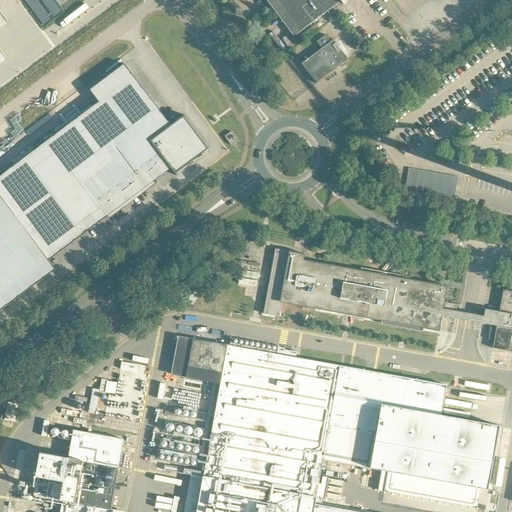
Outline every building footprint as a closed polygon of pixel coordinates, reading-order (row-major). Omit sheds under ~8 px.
[(53,0),(25,0),(44,25),(62,11),(53,0)] [(266,0),(278,16),(294,37),(341,1),(343,4),(349,0),(266,0)] [(348,59),(333,39),(331,41),(326,35),(317,41),(322,48),(307,59),(306,57),(304,59),(305,61),(301,64),(316,83),(341,65),(342,66),(346,64),(344,62),(348,59)] [(511,78),(511,44),(394,132),(411,154),(511,78)] [(158,182),(156,180),(171,168),(177,176),(178,175),(176,173),(189,164),(190,165),(197,161),(195,159),(208,149),(184,117),(186,116),(185,115),(171,126),(125,64),(90,90),(99,102),(0,176),(0,195),(49,260),(107,217),(109,219),(158,182)] [(511,115),(511,81),(460,120),(476,142),(511,115)] [(231,132),(225,136),(231,145),(238,140),(231,132)] [(414,194),(454,201),(458,177),(418,169),(414,194)] [(0,311),(56,270),(49,260),(0,195),(0,311)] [(304,261),(305,254),(289,251),(289,252),(276,249),(264,314),(280,317),(282,303),(439,331),(442,316),(455,318),(458,304),(444,302),(447,287),(439,285),(304,261)] [(241,270),(240,275),(257,279),(258,273),(241,270)] [(183,290),(180,294),(182,298),(187,299),(188,303),(193,304),(199,296),(197,292),(200,289),(209,290),(215,283),(211,274),(202,273),(197,280),(187,279),(182,286),(183,290)] [(240,278),(239,283),(256,287),(257,281),(240,278)] [(499,312),(485,309),(482,324),(496,326),(492,348),(511,351),(511,291),(503,290),(499,312)] [(323,460),(382,471),(480,489),(488,490),(500,426),(441,415),(447,385),(296,358),(297,352),(278,349),(279,346),(278,346),(277,355),(228,346),(205,472),(165,465),(164,470),(204,478),(197,511),(113,511),(114,510),(111,509),(124,439),(74,430),(68,458),(41,453),(37,477),(64,482),(63,487),(39,483),(37,496),(36,496),(35,502),(61,507),(60,511),(358,511),(315,504),(315,502),(323,503),(324,498),(325,499),(329,477),(323,476),(321,484),(318,483),(323,460)] [(115,393),(117,381),(101,378),(99,390),(115,393)] [(21,404),(8,402),(5,420),(17,422),(21,404)] [(198,464),(208,415),(168,407),(158,456),(198,464)] [(19,493),(18,498),(29,501),(30,495),(19,493)]
